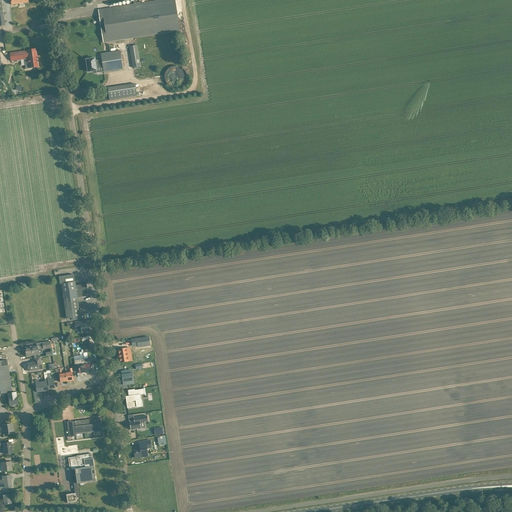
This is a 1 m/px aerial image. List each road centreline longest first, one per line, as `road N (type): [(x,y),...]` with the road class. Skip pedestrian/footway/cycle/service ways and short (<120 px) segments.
road 1 (track): [(511,203),(93,264)]
road 2 (tertiary): [(109,373),(53,0)]
road 3 (unclassified): [(511,476),(252,511)]
road 4 (primary): [(311,511),(505,486)]
road 5 (tertiary): [(129,511),(109,373)]
